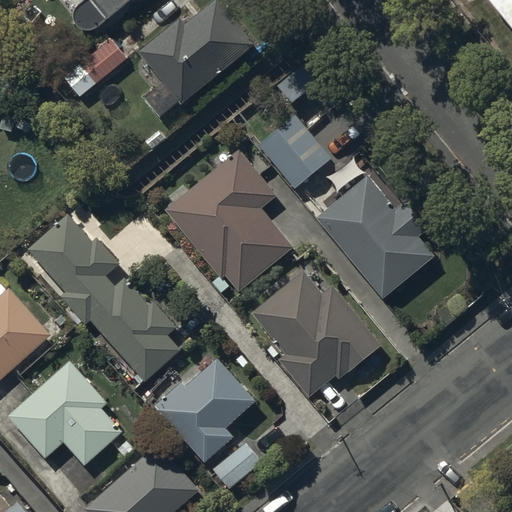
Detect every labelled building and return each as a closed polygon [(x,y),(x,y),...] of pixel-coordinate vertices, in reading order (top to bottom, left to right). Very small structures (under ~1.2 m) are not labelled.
[(81,0),(96,18),(103,13),(107,18),(128,0),(81,0)] [(181,16),(140,50),(184,102),(258,41),(223,0),(212,0),(186,22),(181,16)] [(511,0),(491,0),(511,25),(511,0)] [(129,56),(112,36),(66,75),(83,95),(129,56)] [(296,111),(258,143),(295,187),(333,156),(296,111)] [(239,149),(166,209),(223,278),(228,274),(240,290),(294,246),(262,207),(277,195),(239,149)] [(369,173),(316,216),(383,296),(436,253),(419,233),(430,224),(403,192),(392,201),(369,173)] [(70,212),(30,248),(67,290),(62,294),(87,324),(92,319),(146,380),(183,348),(170,333),(178,325),(154,298),(150,302),(126,276),(117,284),(108,273),(121,262),(98,236),(94,239),(70,212)] [(304,268),(252,310),(286,352),(278,358),(309,396),(336,375),(338,378),(381,343),(333,283),(323,291),(304,268)] [(0,377),(48,334),(6,288),(4,289),(0,284),(0,377)] [(255,399),(217,355),(185,383),(183,380),(156,403),(205,460),(234,435),(225,425),(255,399)] [(72,360),(9,415),(47,458),(66,442),(86,465),(125,431),(103,407),(109,402),(72,360)] [(161,441),(86,507),(90,511),(175,511),(202,488),(161,441)] [(246,442),(213,468),(230,489),(262,462),(246,442)] [(0,511),(23,511),(15,502),(9,507),(0,496),(0,511)]
